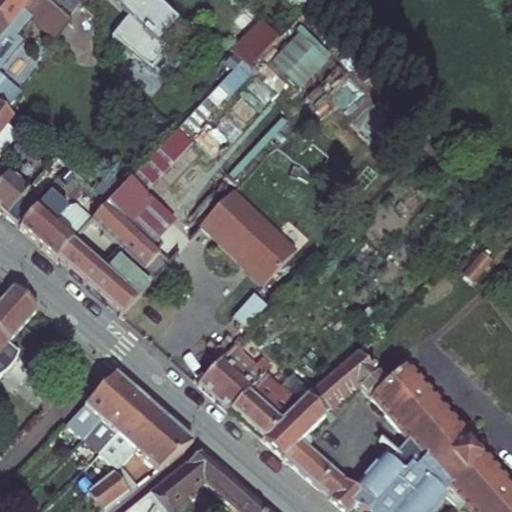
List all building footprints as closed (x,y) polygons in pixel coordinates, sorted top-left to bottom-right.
[(55,24),(29,0),(0,0),(0,31),(12,18),(40,41),(55,24)] [(113,0),(129,14),(112,33),(148,68),(186,28),(156,0),(113,0)] [(250,68),(278,37),(258,18),(230,49),(250,68)] [(109,201),(132,224),(155,201),(132,179),(109,201)] [(21,203),(0,183),(0,226),(21,203)] [(49,188),(19,222),(52,252),(70,232),(57,221),(70,206),(49,188)] [(231,193),(199,227),(264,285),(295,251),(231,193)] [(132,224),(109,201),(89,223),(96,229),(119,252),(135,267),(141,274),(162,253),(132,224)] [(76,237),(83,243),(96,229),(89,223),(76,237)] [(106,265),(83,243),(76,237),(70,232),(52,252),(104,300),(135,267),(119,252),(106,265)] [(481,254),(462,276),(472,285),(491,263),(481,254)] [(122,315),(151,283),(141,274),(135,267),(104,300),(122,315)] [(0,382),(1,382),(11,375),(16,367),(20,358),(9,349),(43,311),(20,292),(17,289),(0,307),(0,382)] [(254,298),(235,319),(245,328),(264,307),(254,298)] [(216,417),(218,415),(250,381),(243,375),(219,355),(193,381),(185,390),(204,407),(216,417)] [(290,445),(311,424),(308,418),(346,389),(360,378),(341,357),(304,393),(291,406),(270,426),(252,444),(296,484),(305,491),(321,474),(290,445)] [(252,444),(270,426),(248,406),(267,385),(291,406),(304,393),(267,362),(261,369),(250,381),(218,415),(239,433),(252,444)] [(441,429),(392,374),(372,390),(358,402),(397,445),(386,454),(379,448),(339,490),(333,484),(316,501),(328,511),(339,511),(341,511),(398,448),(408,458),(441,429)] [(101,378),(51,432),(41,442),(52,451),(62,441),(66,445),(116,393),(101,378)] [(358,402),(372,390),(360,378),(346,389),(358,402)] [(116,393),(66,445),(85,461),(133,407),(116,393)] [(122,455),(151,422),(133,407),(85,461),(104,477),(109,471),(123,457),(122,455)] [(181,448),(151,422),(122,455),(123,457),(145,476),(181,448)] [(511,511),(511,507),(441,429),(408,458),(398,448),(341,511),(342,511),(422,511),(434,500),(448,511),(453,507),(457,511),(511,511)] [(138,499),(150,511),(161,511),(190,490),(214,511),(252,511),(190,457),(138,499)] [(98,511),(103,511),(129,492),(113,473),(85,495),(98,511)] [(305,491),(316,501),(333,484),(321,474),(305,491)] [(150,511),(138,499),(121,511),(150,511)]
